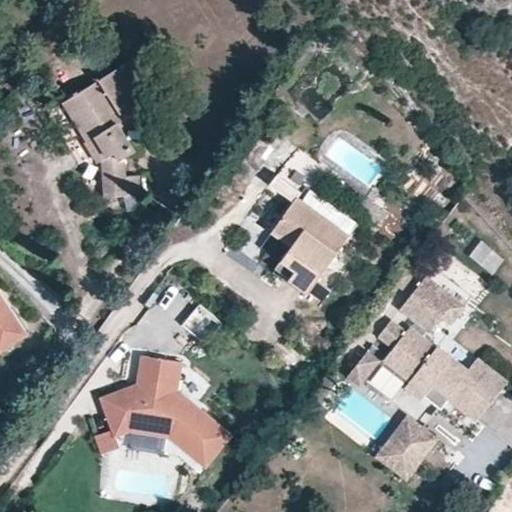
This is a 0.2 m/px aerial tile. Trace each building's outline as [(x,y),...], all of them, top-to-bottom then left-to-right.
[(143,120),(139,114),(160,100),(135,60),(64,105),(88,143),(85,145),(98,164),(103,162),(105,200),(142,197),(140,178),(126,179),(124,160),(135,154),(122,133),(143,120)] [(120,215),(139,212),(138,197),(118,200),(120,215)] [(312,295),(352,238),(300,200),(275,235),(295,249),(283,265),(279,272),(312,295)] [(275,235),(263,251),(283,265),(295,249),(275,235)] [(494,276),(506,259),(481,241),(468,258),(494,276)] [(405,293),(421,273),(413,267),(397,287),(405,293)] [(439,350),(425,338),(429,333),(432,335),(445,319),(454,326),(468,309),(430,278),(403,311),(420,325),(416,331),(413,329),(408,334),(394,322),(381,338),(395,350),(386,362),(413,383),(407,389),(424,403),(427,398),(436,386),(451,398),(450,400),(452,402),(479,424),(510,384),(480,360),(471,372),(441,348),(439,350)] [(0,352),(27,335),(0,293),(0,352)] [(273,363),(298,375),(305,360),(279,348),(273,363)] [(362,388),(382,363),(370,353),(350,378),(362,388)] [(511,376),(511,366),(495,353),(487,363),(509,380),(511,376)] [(234,437),(179,392),(183,365),(143,359),(139,386),(102,400),(114,431),(97,438),(104,456),(121,449),(117,438),(132,432),(171,439),(207,469),(234,437)] [(452,402),(450,400),(451,398),(436,386),(427,398),(444,412),(452,402)] [(409,482),(441,441),(410,417),(378,459),(409,482)]
